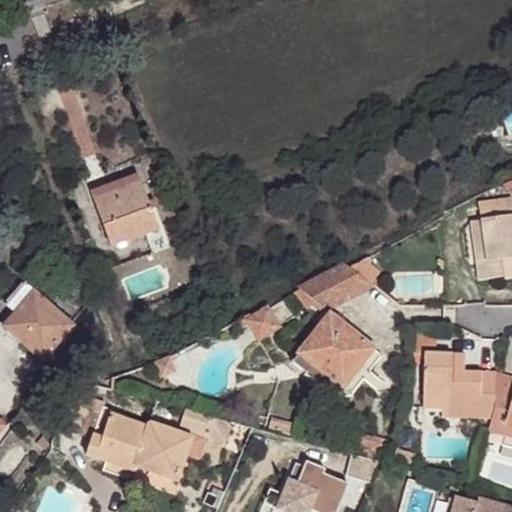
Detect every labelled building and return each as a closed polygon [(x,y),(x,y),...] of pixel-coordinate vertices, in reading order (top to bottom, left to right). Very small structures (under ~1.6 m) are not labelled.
[(44,183),(39,170),(23,188),(26,196),(44,183)] [(91,193),(94,201),(141,183),(138,176),(91,193)] [(141,183),(94,201),(112,248),(145,235),(158,230),(151,210),(155,208),(152,200),(148,202),(141,183)] [(478,204),(481,221),(487,263),(476,264),(479,281),(505,277),(505,280),(511,278),(511,202),(511,199),(478,204)] [(481,221),(470,223),(476,264),(487,263),(481,221)] [(158,230),(145,235),(153,254),(170,248),(163,228),(158,230)] [(174,235),(177,242),(188,239),(185,231),(174,235)] [(352,267),(351,269),(372,284),(379,274),(363,262),(360,264),(352,267)] [(342,264),(296,288),(328,313),(374,288),(342,264)] [(17,312),(3,328),(43,362),(74,326),(27,286),(10,306),(17,312)] [(250,316),(237,322),(241,329),(247,326),(258,344),(282,328),(267,307),(250,317),(250,316)] [(331,314),(300,352),(314,363),(330,377),(343,387),(374,348),(331,314)] [(424,365),(423,401),(442,402),(442,410),(441,418),(492,419),(494,409),(496,374),(496,373),(465,372),(458,372),(459,354),(435,354),(436,334),(416,333),(414,365),(424,365)] [(170,358),(155,364),(161,379),(176,373),(170,358)] [(314,363),(305,374),(322,387),(330,377),(314,363)] [(492,419),(488,432),(511,438),(511,378),(496,374),(494,409),(492,419)] [(423,401),(423,410),(442,410),(442,402),(423,401)] [(92,438),(86,456),(106,462),(103,469),(129,477),(131,470),(134,471),(135,467),(178,482),(192,439),(149,424),(148,429),(110,416),(76,407),(61,431),(92,438)] [(186,412),(181,429),(205,437),(210,419),(186,412)] [(272,418),(268,430),(292,437),(296,424),(272,418)] [(210,419),(205,437),(225,443),(231,426),(210,419)] [(382,428),(377,447),(379,448),(385,429),(382,428)] [(50,445),(43,437),(36,444),(45,451),(50,445)] [(377,461),(351,455),(347,469),(356,471),(354,480),(368,484),(377,461)] [(288,479),(275,511),(277,511),(337,511),(348,485),(323,476),(325,471),(306,463),(304,469),(296,466),(290,480),(288,479)] [(511,511),(511,508),(479,499),(477,504),(454,498),(450,511),(511,511)]
